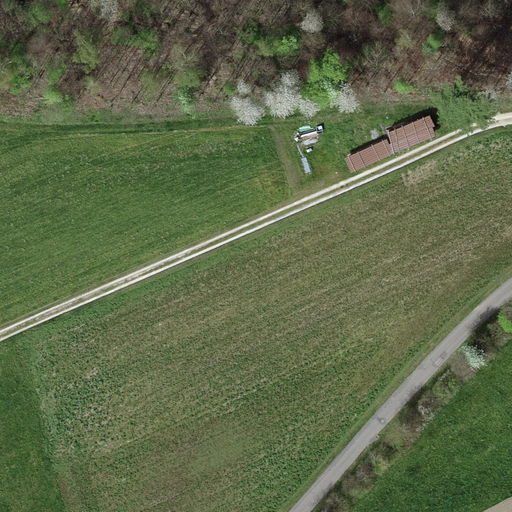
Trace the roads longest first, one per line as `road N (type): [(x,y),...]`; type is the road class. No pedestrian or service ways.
road 1 (track): [(511,129),(468,133),(0,335)]
road 2 (unclassified): [(305,511),(470,323),(511,287)]
